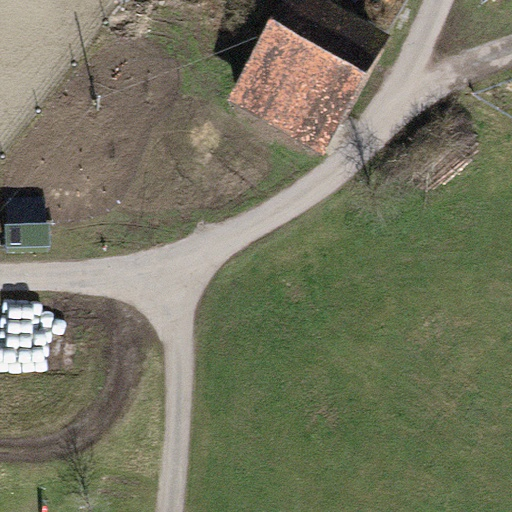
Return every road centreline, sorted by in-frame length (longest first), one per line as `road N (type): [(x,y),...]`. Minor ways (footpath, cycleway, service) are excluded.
road 1 (track): [(0,284),(159,270),(261,224),(352,157),(396,97),(438,0)]
road 2 (unknown): [(159,270),(184,443),(176,511)]
road 3 (track): [(396,97),(511,49)]
